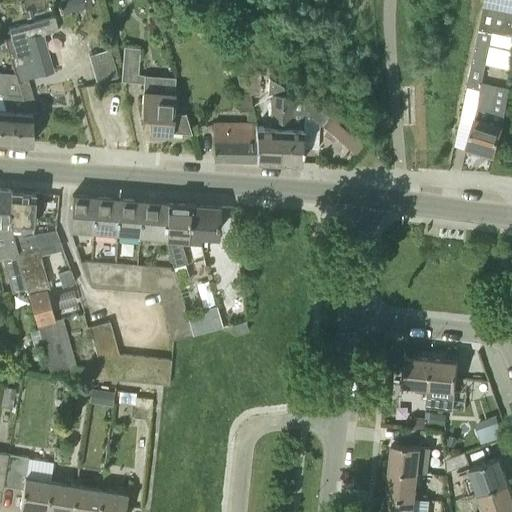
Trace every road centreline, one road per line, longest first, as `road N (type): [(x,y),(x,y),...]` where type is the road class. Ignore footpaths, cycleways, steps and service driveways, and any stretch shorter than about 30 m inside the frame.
road 1 (tertiary): [(365,198),(0,168)]
road 2 (residential): [(238,511),(250,431),(289,416),(339,421)]
road 3 (residential): [(511,337),(352,318)]
road 4 (tertiary): [(511,216),(365,198)]
road 5 (residential): [(352,318),(365,198)]
